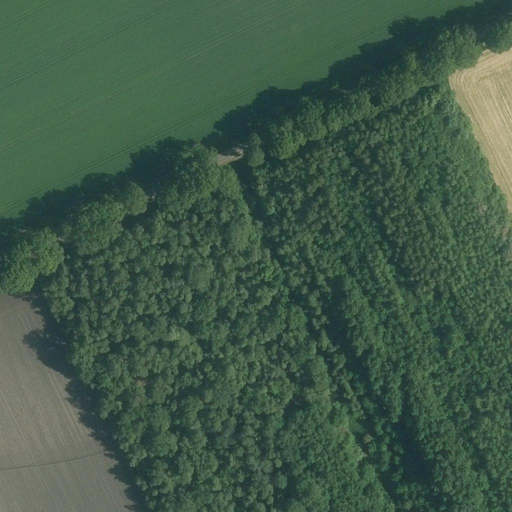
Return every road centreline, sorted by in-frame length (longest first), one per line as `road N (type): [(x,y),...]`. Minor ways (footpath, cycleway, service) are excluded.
road 1 (unclassified): [(0,266),(511,17)]
road 2 (track): [(233,152),(270,225),(344,259),(392,339),(511,431)]
